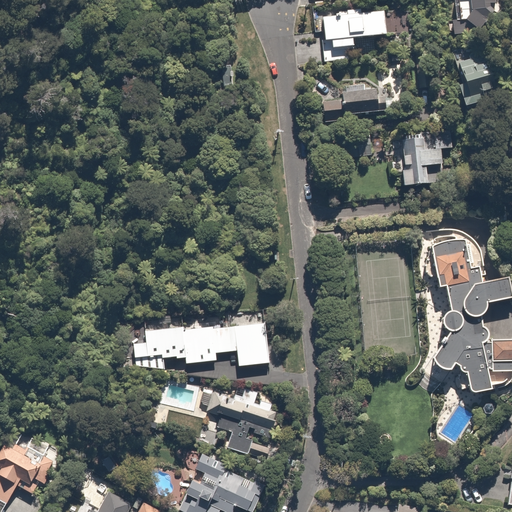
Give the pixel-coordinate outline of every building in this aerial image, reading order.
[(472,0),(474,6),(476,5),(478,11),(469,22),(477,29),(487,16),(482,12),(496,9),(495,5),(498,4),(497,0),(472,0)] [(369,14),(368,6),(336,11),(337,19),(326,20),(329,43),(322,44),(325,62),(352,58),(350,48),(361,46),(361,40),(392,35),(389,11),(369,14)] [(493,44),(459,52),(471,110),(505,103),(493,44)] [(433,70),(419,71),(420,88),(433,88),(433,70)] [(384,92),(326,99),(329,119),(387,112),(384,92)] [(434,167),(448,166),(447,152),(436,153),(435,135),(402,138),(407,188),(436,185),(434,167)] [(485,247),(476,239),(437,245),(443,290),(454,288),(457,311),(448,312),(452,338),(438,363),(458,375),(464,367),(466,375),(472,375),(477,395),(498,392),(491,345),(494,344),(492,328),(488,328),(487,319),(488,319),(489,318),(490,318),(490,317),(491,317),(491,316),(492,316),(492,315),(493,315),(493,314),(493,313),(494,313),(494,312),(494,311),(495,311),(495,310),(495,309),(495,308),(495,307),(495,306),(495,305),(495,304),(511,301),(511,278),(490,282),(485,247)] [(187,330),(187,327),(147,329),(148,343),(137,344),(138,359),(143,358),(144,369),(168,367),(167,360),(180,359),(180,360),(189,359),(189,363),(221,361),(220,354),(241,352),(242,367),(273,365),(270,321),(232,323),(233,327),(187,330)] [(511,338),(497,339),(497,369),(511,368),(511,338)] [(271,438),(274,425),(277,426),(281,405),(258,401),(261,390),(247,387),(244,397),(213,391),(205,389),(202,405),(210,406),(209,411),(257,421),(254,435),(271,438)] [(155,417),(169,420),(171,410),(199,416),(201,407),(159,398),(155,417)] [(241,421),(223,416),(220,429),(237,434),(241,421)] [(58,461),(20,440),(16,448),(9,444),(0,461),(0,467),(1,468),(0,469),(0,500),(10,506),(20,488),(38,498),(58,461)] [(273,447),(253,444),(251,456),(271,459),(273,447)] [(229,468),(231,464),(208,455),(201,472),(205,474),(201,482),(195,480),(187,499),(193,502),(189,511),(237,511),(240,507),(252,511),(253,511),(265,483),(229,468)] [(96,511),(129,511),(135,500),(112,489),(101,511),(97,510),(96,511)] [(422,511),(423,504),(398,502),(397,511),(422,511)]
